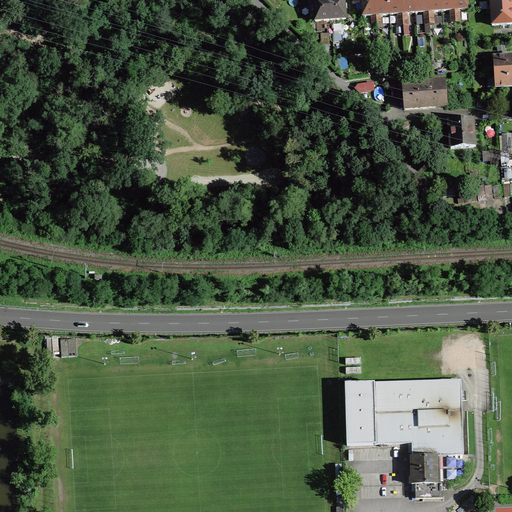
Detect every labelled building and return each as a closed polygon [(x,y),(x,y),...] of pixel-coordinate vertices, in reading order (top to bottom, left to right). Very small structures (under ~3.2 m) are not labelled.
[(330,20),(328,0),(313,0),(315,21),(330,20)] [(344,0),(328,0),(330,20),(346,19),(344,0)] [(376,16),(375,0),(361,0),(363,17),(372,16),(376,16)] [(389,15),(388,0),(375,0),(376,16),(381,16),(389,15)] [(397,14),(402,14),(401,0),(388,0),(389,15),(397,14)] [(407,14),(416,13),(414,0),(401,0),(402,14),(407,14)] [(429,12),(427,0),(414,0),(416,13),(424,12),(429,12)] [(441,11),(440,0),(427,0),(429,12),(433,12),(441,11)] [(455,10),(454,0),(440,0),(441,11),(450,11),(455,10)] [(454,0),(455,10),(459,10),(468,9),(467,0),(454,0)] [(511,0),(489,0),(490,10),(511,8),(511,0)] [(511,8),(490,10),(491,25),(502,25),(511,24),(511,8)] [(495,72),(511,71),(511,56),(505,57),(494,57),(495,72)] [(511,71),(495,72),(495,88),(507,87),(511,87),(511,71)] [(429,108),(447,107),(446,81),(403,84),(404,110),(423,108),(423,106),(429,106),(429,108)] [(476,147),(474,120),(449,121),(451,149),(476,147)] [(499,151),(484,153),(484,160),(499,159),(499,151)] [(76,339),(60,340),(61,358),(77,357),(76,339)] [(462,385),(346,389),(348,449),(400,447),(413,447),(413,453),(413,461),(435,460),(464,459),(462,400),(462,385)] [(435,460),(413,461),(414,477),(412,477),(412,485),(416,485),(416,499),(442,498),(442,483),(436,484),(435,460)]
